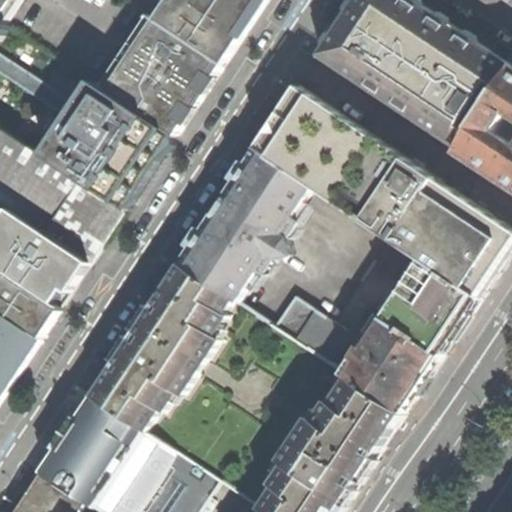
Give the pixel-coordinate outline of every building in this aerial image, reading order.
[(0,0),(0,19),(17,31),(38,0),(0,0)] [(193,0),(174,30),(223,64),(247,31),(249,32),(261,13),(260,12),(265,4),(267,0),(193,0)] [(511,185),(511,64),(474,39),(415,0),(359,0),(321,58),(511,185)] [(0,54),(17,31),(0,19),(0,54)] [(120,98),(126,103),(174,30),(168,26),(120,98)] [(174,30),(126,103),(178,138),(212,87),(226,66),(223,64),(174,30)] [(120,98),(98,84),(49,160),(129,212),(170,151),(178,138),(126,103),(120,98)] [(282,117),(261,149),(318,187),(402,242),(443,180),(303,86),(282,117)] [(0,198),(15,209),(95,262),(111,237),(129,212),(49,160),(0,126),(0,198)] [(318,187),(261,149),(251,163),(247,160),(235,178),(239,181),(234,190),(236,202),(238,204),(233,212),(227,221),(225,219),(213,222),(207,230),(203,227),(191,244),(196,248),(184,264),(237,300),(243,303),(254,288),(233,274),(253,242),(274,256),(263,273),(269,277),(280,260),(296,256),(292,241),(304,223),(298,218),(318,187)] [(511,226),(454,188),(443,180),(402,242),(429,260),(485,297),(511,257),(511,226)] [(234,190),(213,222),(225,219),(227,221),(233,212),(238,204),(236,202),(234,190)] [(95,262),(15,209),(0,230),(0,265),(58,304),(69,288),(74,292),(81,282),(95,262)] [(420,256),(393,239),(376,264),(403,281),(420,256)] [(254,288),(263,273),(274,256),(253,242),(233,274),(254,288)] [(429,260),(390,319),(446,356),(466,326),(485,297),(429,260)] [(118,363),(96,397),(150,433),(165,409),(169,412),(182,392),(187,395),(224,339),(219,335),(232,316),(229,313),(237,300),(184,264),(155,308),(150,305),(140,321),(134,329),(139,332),(134,339),(130,336),(115,359),(118,363)] [(0,404),(65,308),(58,304),(0,265),(0,404)] [(297,300),(280,325),(331,361),(350,334),(297,300)] [(387,317),(349,373),(356,378),(408,413),(426,386),(446,356),(390,319),(387,317)] [(283,488),(268,511),(342,511),(389,442),(408,413),(356,378),(338,404),(335,402),(322,422),(316,418),(287,462),(293,466),(280,486),(283,488)] [(46,472),(104,510),(107,511),(212,511),(218,504),(212,500),(224,482),(150,433),(96,397),(68,438),(46,472)] [(89,511),(90,511),(91,511),(102,511),(104,510),(46,472),(22,508),(19,511),(89,511)]
